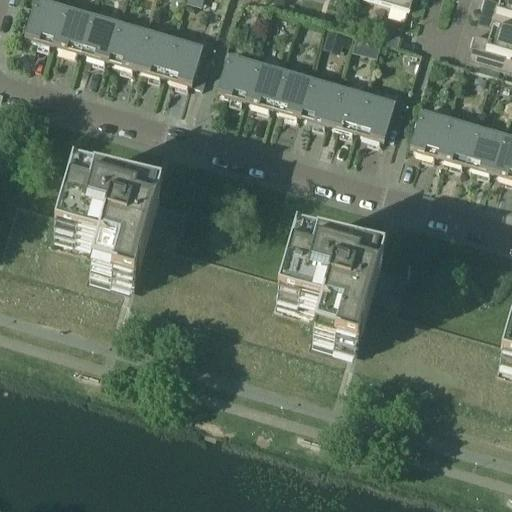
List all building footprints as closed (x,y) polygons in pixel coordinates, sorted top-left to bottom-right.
[(364,0),(363,4),(407,16),(412,0),(364,0)] [(491,33),(511,38),(511,0),(500,0),(498,7),(484,3),(477,30),(491,34),(491,33)] [(52,53),(63,14),(35,6),(24,44),(52,53)] [(80,61),(91,22),(63,14),(52,53),(80,61)] [(107,69),(119,30),(91,22),(80,61),(107,69)] [(135,77),(146,38),(119,30),(107,69),(135,77)] [(496,82),(498,76),(511,79),(511,38),(491,33),(491,34),(488,44),(473,40),(466,66),(478,70),(476,76),(496,82)] [(326,36),(321,54),(337,59),(340,50),(345,52),(348,43),(326,36)] [(379,48),(397,52),(400,41),(382,37),(379,48)] [(163,85),(174,47),(146,38),(135,77),(163,85)] [(174,47),(163,85),(191,93),(202,55),(174,47)] [(244,109),(255,70),(227,62),(216,100),(244,109)] [(255,70),(244,109),(272,117),(283,78),(255,70)] [(283,78),(272,117),(299,125),(311,86),(283,78)] [(327,133),(338,95),(311,86),(299,125),(327,133)] [(355,141),(366,103),(338,95),(327,133),(355,141)] [(366,103),(355,141),(383,149),(394,111),(366,103)] [(437,165),(448,127),(420,118),(408,157),(437,165)] [(437,165),(464,173),(476,135),(448,127),(437,165)] [(503,143),(476,135),(464,173),(492,181),(503,143)] [(511,145),(503,143),(492,181),(511,186),(511,145)] [(70,187),(69,191),(55,240),(52,248),(96,261),(91,280),(113,286),(110,295),(126,300),(130,301),(132,292),(134,292),(137,281),(158,209),(153,207),(70,187)] [(333,360),(351,365),(352,366),(355,357),(356,357),(381,273),(378,272),(292,252),(274,313),(319,326),(313,345),(335,351),(333,360)] [(511,325),(505,351),(497,377),(511,381),(511,325)]
